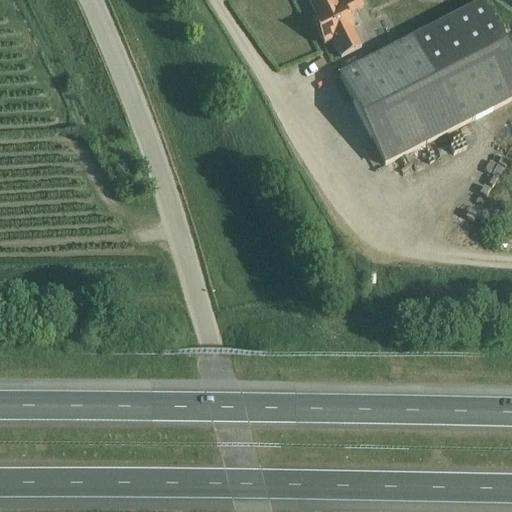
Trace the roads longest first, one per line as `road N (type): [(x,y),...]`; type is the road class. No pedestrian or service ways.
road 1 (unclassified): [(252,511),(158,169),(89,0)]
road 2 (motorway): [(511,415),(0,405)]
road 3 (motorway): [(0,483),(511,492)]
road 4 (unclassified): [(218,0),(284,103)]
